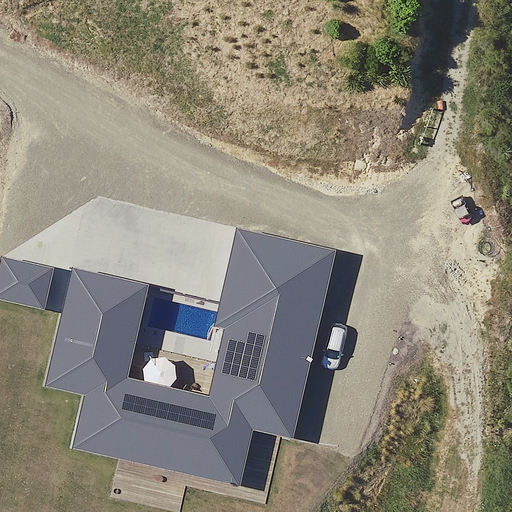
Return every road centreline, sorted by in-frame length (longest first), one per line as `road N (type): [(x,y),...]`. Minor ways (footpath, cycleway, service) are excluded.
road 1 (unclassified): [(0,51),(409,230),(511,245)]
road 2 (unclassified): [(511,253),(458,511)]
road 3 (unclassified): [(511,237),(476,79),(490,0)]
